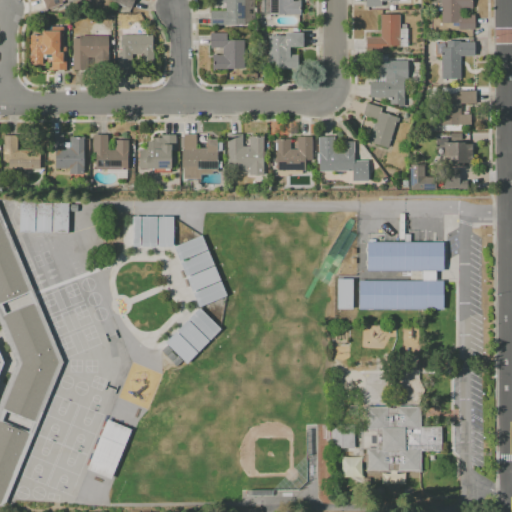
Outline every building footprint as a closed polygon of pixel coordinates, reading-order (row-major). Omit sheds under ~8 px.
[(65,0),(62,1),(63,4),(46,9),(43,0),(65,0)] [(108,0),(133,0),(130,8),(108,0)] [(210,25),(210,11),(225,11),(225,3),(214,3),(214,0),(244,0),(244,25),(210,25)] [(269,14),(269,0),(292,0),(292,1),(297,1),(297,0),(300,0),(300,15),(298,15),(298,14),(269,14)] [(458,29),(458,22),(441,23),(441,11),(431,11),(431,0),(472,0),(472,7),(462,7),(462,15),(474,14),(474,29),(458,29)] [(367,37),(381,37),(381,14),(400,14),(400,28),(408,28),(408,46),(400,46),(386,46),(382,46),(382,51),(367,51),(367,37)] [(30,65),(30,54),(31,54),(31,48),(30,48),(30,35),(43,35),(43,31),(51,31),(51,27),(63,27),(63,47),(66,47),(66,71),(53,71),(53,63),(51,63),(51,58),(45,58),(45,55),(43,55),(43,65),(30,65)] [(212,69),(212,54),(215,54),(215,55),(222,55),(222,48),(210,48),(210,33),(226,33),(226,40),(243,40),(243,69),(212,69)] [(268,36),(285,35),(285,33),(303,33),(303,47),(290,47),(290,55),(297,55),(297,68),(268,68),(268,36)] [(119,69),(118,53),(121,53),(121,35),(153,35),(153,65),(141,65),(141,54),(133,54),(133,69),(119,69)] [(73,70),(73,38),(80,38),(80,36),(109,36),(109,67),(95,67),(95,57),(88,57),(88,70),(73,70)] [(461,79),(441,79),(441,63),(434,63),(434,42),(442,42),(442,47),(446,47),(446,40),(460,40),(460,42),(474,41),(474,55),(461,56),(461,79)] [(370,97),(370,82),(385,82),(385,74),(374,74),(374,60),(389,60),(389,62),(404,62),(404,106),(398,106),(398,104),(389,104),(389,100),(385,99),(385,97),(370,97)] [(470,125),(441,125),(441,115),(444,115),(444,94),(458,94),(458,91),(475,91),(475,103),(460,103),(460,114),(470,114),(470,125)] [(368,141),(375,118),(363,114),(366,103),(382,107),(380,111),(397,117),(388,147),(368,141)] [(183,179),(183,167),(186,167),(186,151),(183,151),(183,148),(180,148),(180,137),(183,137),(183,134),(196,134),(196,148),(206,148),(206,139),(217,139),(217,140),(217,170),(197,170),(197,179),(183,179)] [(228,170),(227,148),(226,148),(226,140),(227,140),(227,134),(242,134),(242,146),(249,146),(249,139),(248,139),(248,136),(264,136),(264,138),(263,138),(263,175),(249,175),(249,172),(247,172),(247,170),(228,170)] [(8,169),(8,151),(3,151),(3,135),(17,135),(17,150),(39,150),(39,169),(8,169)] [(48,151),(48,135),(63,135),(63,147),(70,147),(69,140),(69,137),(84,137),(84,139),(83,139),(83,174),(69,174),(69,168),(55,168),(55,151),(48,151)] [(96,169),(96,152),(93,152),(93,135),(107,135),(107,150),(115,150),(114,140),(128,140),(128,152),(127,152),(127,169),(126,169),(126,179),(116,179),(116,173),(106,173),(106,169),(96,169)] [(139,168),(139,149),(147,149),(147,141),(153,141),(153,138),(154,138),(161,138),(161,135),(175,135),(175,151),(171,151),(171,155),(175,155),(175,164),(171,164),(171,169),(146,169),(146,168),(139,168)] [(275,139),(290,139),(290,142),(290,149),(297,149),(297,136),(312,136),(311,160),(305,160),(305,170),(274,170),(274,143),(276,143),(276,141),(275,141),(275,139)] [(319,171),(319,163),(317,163),(317,153),(319,153),(318,136),(334,136),(334,149),(336,149),(336,152),(342,152),(342,142),(354,141),(354,160),(367,160),(368,181),(352,181),(352,171),(319,171)] [(444,162),(444,144),(436,144),(436,139),(448,139),(448,142),(465,142),(465,144),(472,144),(472,162),(444,162)] [(410,189),(410,164),(424,164),(424,177),(435,177),(435,189),(410,189)] [(466,179),(458,179),(458,168),(443,168),(443,188),(466,187),(466,179)] [(381,178),(383,177),(383,178),(385,176),(389,181),(385,184),(381,178)] [(19,232),(20,202),(35,202),(35,232),(19,232)] [(36,232),(36,202),(52,203),(51,232),(36,232)] [(53,202),(68,203),(68,233),(52,232),(53,202)] [(133,216),(173,216),(173,246),(133,246),(133,216)] [(0,300),(0,224),(27,290),(0,300)] [(174,247),(199,307),(226,296),(201,236),(174,247)] [(367,271),(367,242),(443,242),(443,271),(435,271),(422,271),(367,271)] [(422,280),(422,271),(435,271),(435,280),(422,280)] [(337,309),(338,279),(353,279),(352,309),(337,309)] [(359,309),(359,280),(422,280),(435,280),(443,280),(443,309),(359,309)] [(0,300),(0,313),(1,316),(32,302),(27,290),(0,300)] [(32,421),(57,361),(32,302),(1,316),(21,362),(2,408),(32,421)] [(199,307),(164,343),(186,364),(221,329),(199,307)] [(0,413),(2,408),(21,362),(1,316),(0,313),(0,325),(15,362),(0,398),(0,413)] [(366,472),(366,448),(377,448),(376,431),(366,431),(366,407),(390,406),(390,408),(396,408),(396,406),(421,406),(421,427),(442,426),(442,451),(421,451),(422,472),(397,472),(366,472)] [(2,408),(0,413),(0,422),(27,433),(32,421),(2,408)] [(86,469),(107,419),(131,429),(110,479),(86,469)] [(0,498),(27,433),(0,422),(0,498)] [(331,448),(331,425),(354,424),(354,448),(331,448)] [(341,456),(341,458),(341,476),(341,478),(342,477),(360,477),(362,477),(362,475),(362,459),(362,456),(360,456),(343,456),(341,456)] [(404,483),(404,472),(381,472),(381,484),(404,483)]
